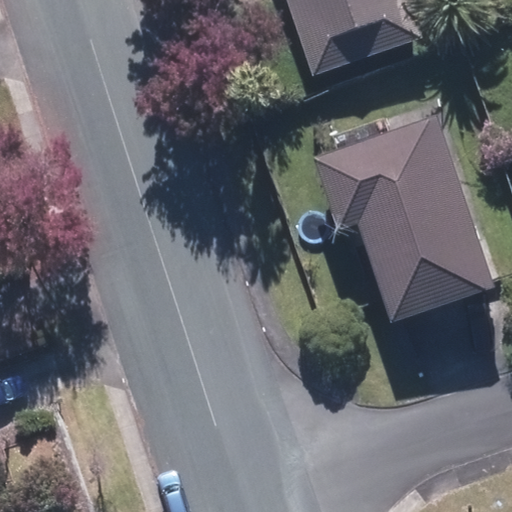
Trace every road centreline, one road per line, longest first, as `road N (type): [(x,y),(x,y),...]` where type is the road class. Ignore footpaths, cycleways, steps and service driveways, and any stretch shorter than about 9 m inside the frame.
road 1 (residential): [(253,506),(204,381),(82,0)]
road 2 (residential): [(253,506),(511,421)]
